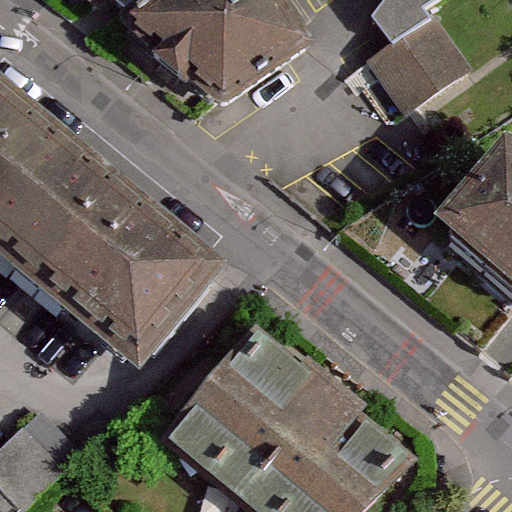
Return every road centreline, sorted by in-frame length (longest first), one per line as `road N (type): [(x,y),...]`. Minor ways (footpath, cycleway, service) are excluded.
road 1 (residential): [(0,40),(511,457)]
road 2 (unknown): [(0,365),(134,355),(301,286)]
